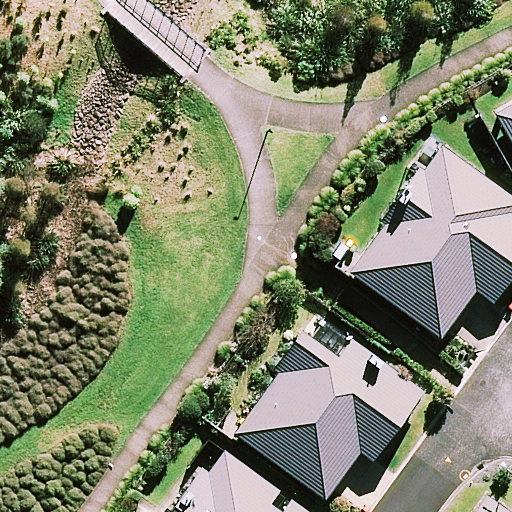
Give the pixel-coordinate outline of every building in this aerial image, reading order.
[(511,101),(496,111),(511,139),(511,101)] [(380,216),(385,220),(350,268),(440,333),(475,285),(491,296),(511,268),(511,196),(440,145),(425,166),(420,162),(380,216)] [(421,385),(316,313),(236,431),(327,494),(359,446),(372,455),(421,385)] [(313,511),(213,441),(163,511),(313,511)] [(510,511),(488,496),(476,511),(510,511)]
